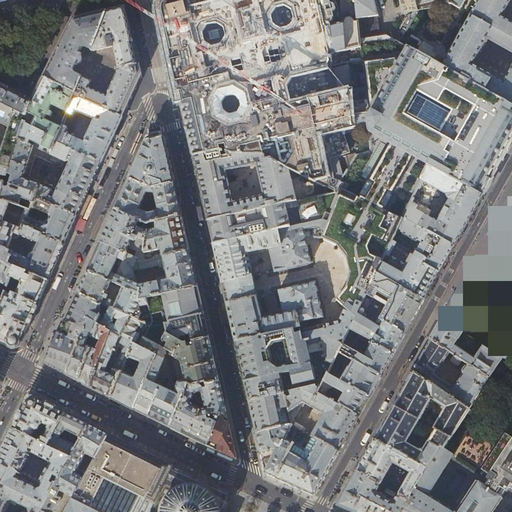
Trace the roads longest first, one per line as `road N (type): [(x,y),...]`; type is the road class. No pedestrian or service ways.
road 1 (residential): [(23,371),(148,103),(163,91),(250,484)]
road 2 (residential): [(511,165),(316,511)]
road 3 (residential): [(23,371),(250,484)]
